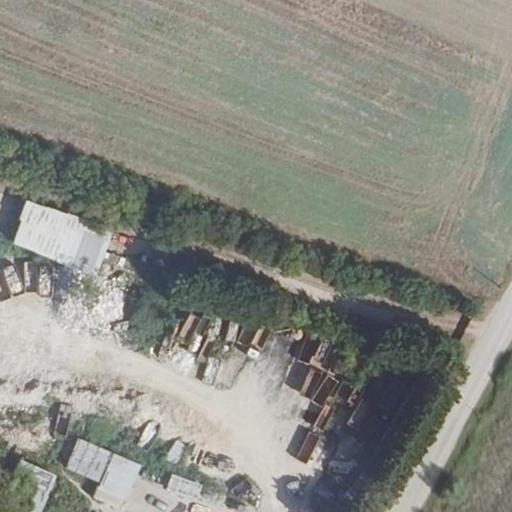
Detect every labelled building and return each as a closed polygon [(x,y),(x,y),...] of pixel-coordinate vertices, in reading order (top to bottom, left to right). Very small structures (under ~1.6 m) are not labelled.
[(91,260),(97,245),(68,235),(63,250),(91,260)] [(147,441),(162,420),(151,413),(136,434),(147,441)] [(183,455),(191,430),(164,422),(157,447),(183,455)] [(298,451),(304,427),(294,424),(288,448),(298,451)] [(78,436),(66,467),(99,481),(92,498),(122,510),(141,462),(78,436)] [(217,479),(239,461),(231,451),(208,469),(217,479)] [(0,508),(9,511),(40,511),(57,472),(19,457),(0,503),(0,508)] [(341,495),(353,475),(335,465),(324,485),(341,495)] [(166,491),(198,501),(204,482),(172,472),(166,491)]
